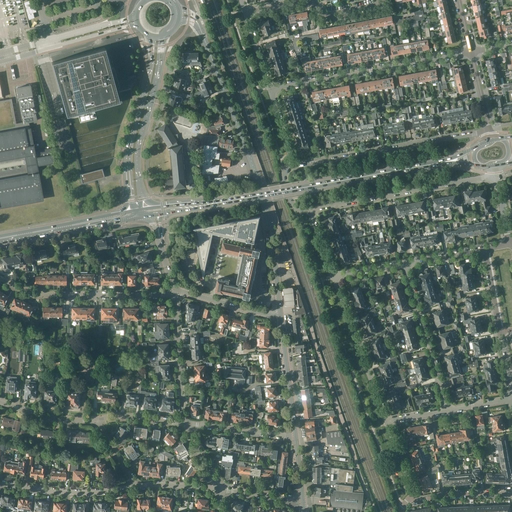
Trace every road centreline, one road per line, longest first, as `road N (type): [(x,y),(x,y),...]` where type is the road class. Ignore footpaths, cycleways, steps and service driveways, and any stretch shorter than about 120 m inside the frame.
road 1 (tertiary): [(280,316),(268,212),(198,24)]
road 2 (primary): [(222,202),(438,163)]
road 3 (residential): [(268,87),(471,51)]
road 4 (residential): [(294,166),(488,130)]
road 5 (residential): [(308,210),(497,178)]
road 6 (residential): [(178,290),(50,295),(0,279)]
road 7 (primary): [(148,35),(150,63),(127,160),(133,210)]
road 8 (residential): [(386,424),(333,277)]
road 9 (residential): [(447,410),(404,263)]
road 10 (residential): [(136,486),(88,492),(0,483)]
road 11 (primary): [(142,198),(136,161),(158,66)]
road 12 (residential): [(184,422),(178,290)]
